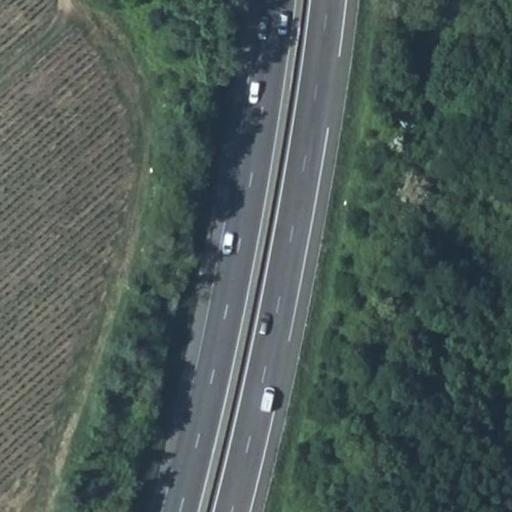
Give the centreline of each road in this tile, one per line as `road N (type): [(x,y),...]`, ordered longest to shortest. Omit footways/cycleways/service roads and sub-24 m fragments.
road 1 (trunk): [(276,0),(226,306),(179,511)]
road 2 (trunk): [(230,511),(282,277),(326,0)]
